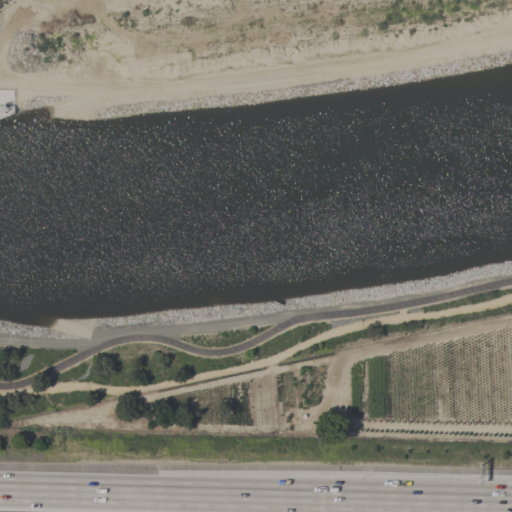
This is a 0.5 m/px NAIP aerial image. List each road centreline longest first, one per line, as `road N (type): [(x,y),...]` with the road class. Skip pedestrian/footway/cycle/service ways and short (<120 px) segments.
road 1 (motorway): [(293,497),(0,489)]
road 2 (motorway): [(511,502),(293,497)]
